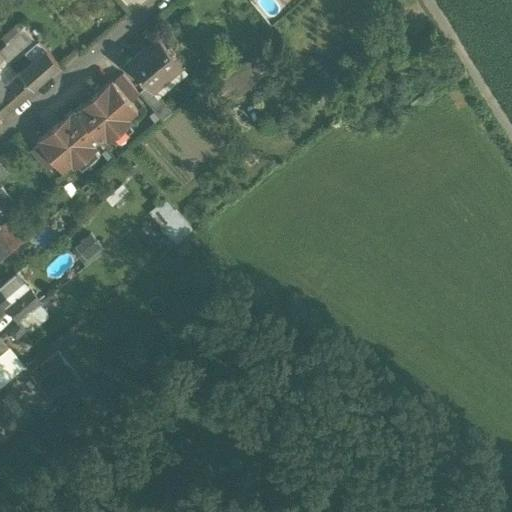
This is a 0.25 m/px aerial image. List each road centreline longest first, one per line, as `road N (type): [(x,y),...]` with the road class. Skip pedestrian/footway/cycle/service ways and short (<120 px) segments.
road 1 (residential): [(0,137),(165,0)]
road 2 (track): [(427,0),(511,134)]
